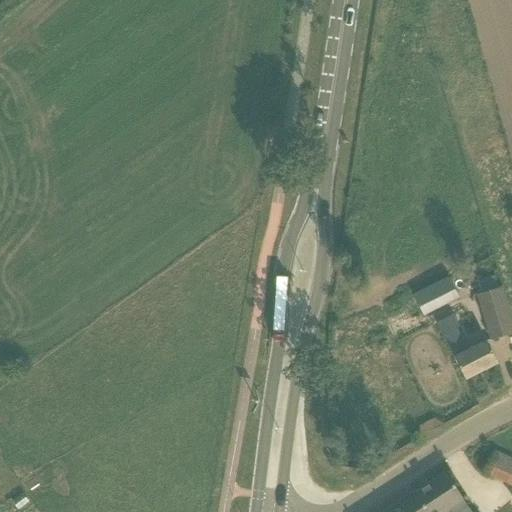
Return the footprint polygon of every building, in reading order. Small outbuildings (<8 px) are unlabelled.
[(449,277),(447,278),(444,271),(412,288),(415,294),(414,295),(423,312),(458,295),(449,277)] [(511,334),(511,324),(509,314),(501,287),(486,292),(478,295),(492,340),(511,334)] [(437,322),(455,357),(466,380),(498,363),(486,340),(473,347),(471,341),(481,336),(471,315),(457,322),(453,314),(437,322)] [(486,472),(504,480),(511,483),(511,459),(495,452),(486,472)] [(471,511),(464,501),(465,501),(446,472),(415,493),(426,511),(471,511)] [(384,511),(426,511),(415,493),(384,511)]
